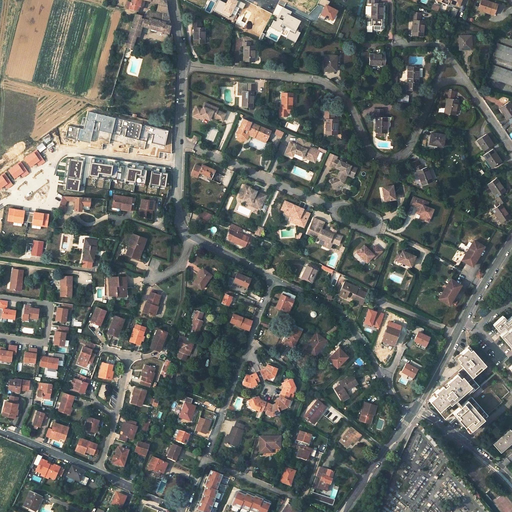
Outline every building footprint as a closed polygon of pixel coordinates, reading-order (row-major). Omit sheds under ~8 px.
[(135,14),(125,47),(132,49),(133,43),(135,44),(138,31),(140,31),(141,26),(168,34),(170,27),(165,0),(132,0),(131,4),(129,4),(128,8),(137,11),(138,6),(139,6),(141,0),(145,0),(158,3),(156,10),(163,12),(162,15),(161,22),(146,18),(141,17),(141,16),(135,14)] [(221,10),(225,2),(221,0),(218,0),(213,9),(220,12),(221,10)] [(236,0),(226,0),(225,2),(221,10),(230,15),(235,5),(238,0),(236,0)] [(239,0),(236,0),(238,0),(235,5),(242,8),(245,3),(239,0)] [(382,20),(383,20),(384,4),(380,4),(379,0),(371,0),(371,4),(373,4),(372,20),(382,20)] [(477,11),(493,17),(496,6),(480,0),(477,11)] [(327,5),(325,4),(323,6),(319,15),(324,17),(332,21),(337,10),(327,5)] [(292,12),(282,7),(277,17),(278,18),(279,19),(281,15),(285,17),(287,13),(290,15),(292,12)] [(457,10),(452,8),(449,17),(454,19),(457,10)] [(146,18),(161,22),(162,15),(148,11),(146,18)] [(411,36),(422,38),(425,22),(421,21),(422,13),(413,12),(412,20),(414,21),(411,36)] [(301,21),(290,15),(287,13),(285,17),(283,21),(281,24),(284,26),(290,29),(295,32),(296,30),(301,21)] [(279,19),(278,18),(276,21),(274,20),(270,27),(280,33),(284,26),(281,24),(283,21),(279,19)] [(195,27),(194,43),(205,43),(206,27),(201,27),(201,19),(193,19),(193,27),(195,27)] [(382,20),(372,20),(372,27),(374,27),(374,31),(381,31),(381,27),(382,27),(382,20)] [(300,33),(296,30),(295,32),(290,29),(286,38),(295,42),(300,33)] [(460,37),(461,51),(471,50),(471,42),(472,42),(472,36),(460,37)] [(244,46),(244,62),(255,62),(255,46),(251,46),(251,42),(242,42),(243,46),(244,46)] [(493,55),(511,61),(511,47),(497,43),(493,55)] [(370,53),(362,53),(361,62),(369,62),(369,66),(385,67),(385,56),(370,55),(370,53)] [(324,70),(335,70),(335,62),(336,62),(336,56),(324,57),(324,70)] [(487,77),(511,85),(511,71),(491,64),(487,77)] [(415,91),(417,91),(418,83),(419,83),(419,67),(409,67),(408,83),(407,83),(406,91),(415,91)] [(246,92),(246,84),(237,83),(237,96),(242,96),(242,92),(246,92)] [(242,107),(253,107),(253,92),(255,92),(255,84),(246,84),(246,92),(242,92),(242,96),(242,107)] [(446,99),(443,115),(453,116),(456,101),(452,100),(453,92),(445,91),(444,99),(446,99)] [(279,117),(287,117),(288,110),(292,110),(292,94),(281,93),(281,109),(279,109),(279,117)] [(509,124),(511,127),(511,106),(508,101),(499,108),(506,118),(507,117),(511,123),(509,124)] [(222,121),(225,114),(217,110),(218,108),(205,102),(202,109),(197,107),(193,115),(199,117),(200,114),(205,116),(205,117),(210,119),(211,115),(214,117),(222,121)] [(376,118),(376,133),(383,134),(386,134),(387,118),(383,118),(383,110),(375,110),(375,118),(376,118)] [(164,145),(168,130),(87,111),(83,129),(68,126),(65,137),(89,143),(92,130),(96,131),(96,130),(164,145)] [(325,135),(336,135),(337,120),(332,120),(333,112),(324,112),(324,119),(326,119),(325,135)] [(241,141),(246,139),(248,135),(249,133),(257,136),(261,127),(243,119),(236,134),(238,138),(236,139),(241,141)] [(265,142),(266,140),(263,138),(267,129),(261,127),(257,136),(249,133),(248,135),(265,142)] [(263,138),(266,140),(271,131),(267,129),(263,138)] [(276,129),(273,134),(280,138),(283,132),(276,129)] [(45,142),(51,138),(48,134),(42,138),(45,142)] [(483,156),(492,168),(501,162),(491,147),(493,145),(486,134),(477,141),(486,154),(483,156)] [(284,154),(291,157),(292,153),(302,158),(304,155),(309,157),(311,152),(307,150),(311,143),(298,137),(295,145),(291,144),(289,148),(287,147),(284,154)] [(435,151),(441,151),(442,139),(429,138),(428,149),(436,149),(435,151)] [(42,156),(47,152),(39,140),(34,144),(42,156)] [(45,162),(37,150),(24,158),(31,168),(37,163),(39,166),(45,162)] [(82,160),(69,158),(66,177),(80,179),(82,160)] [(330,181),(333,187),(343,183),(346,177),(344,176),(346,174),(352,177),(356,168),(337,159),(333,167),(341,170),(338,178),(330,181)] [(112,165),(90,161),(88,175),(98,176),(98,173),(111,175),(112,165)] [(412,172),(418,186),(428,181),(422,167),(418,169),(416,165),(414,166),(412,161),(405,164),(407,169),(409,168),(410,172),(412,172)] [(29,174),(21,162),(8,171),(14,179),(21,175),(23,178),(29,174)] [(214,170),(201,164),(200,166),(194,164),(190,174),(196,177),(198,172),(210,177),(210,179),(219,183),(222,175),(213,171),(214,170)] [(141,169),(128,168),(126,181),(135,182),(136,175),(140,175),(141,169)] [(167,173),(152,171),(150,185),(165,187),(167,173)] [(5,173),(2,175),(0,176),(0,189),(5,186),(7,189),(13,185),(5,173)] [(80,179),(66,177),(64,190),(78,192),(80,179)] [(492,210),(501,223),(510,217),(501,204),(506,201),(501,194),(505,191),(496,178),(487,184),(496,197),(494,198),(499,205),(492,210)] [(244,184),(238,197),(247,201),(256,205),(258,202),(261,204),(265,195),(254,190),(253,191),(250,190),(251,188),(244,184)] [(384,197),(384,201),(395,199),(393,185),(382,187),(383,191),(381,193),(382,196),(384,197)] [(132,198),(114,195),(112,205),(121,207),(121,208),(121,209),(130,211),(132,198)] [(90,198),(63,196),(58,209),(63,210),(64,211),(66,207),(64,206),(66,200),(74,201),(74,210),(81,210),(81,209),(81,205),(89,205),(90,198)] [(420,218),(428,222),(433,209),(426,207),(428,202),(413,197),(411,204),(418,207),(416,212),(421,214),(420,218)] [(139,217),(149,219),(149,218),(151,210),(152,210),(153,210),(155,201),(142,199),(139,217)] [(259,209),(261,204),(258,202),(256,205),(247,201),(246,203),(259,209)] [(296,224),(304,227),(310,213),(302,210),(296,207),(296,206),(285,201),(281,210),(285,211),(284,213),(292,217),(291,219),(297,221),(296,224)] [(25,211),(10,208),(7,221),(23,224),(25,211)] [(203,218),(206,221),(214,215),(201,209),(198,215),(201,219),(203,218)] [(49,214),(34,212),(32,225),(47,227),(49,214)] [(323,246),(329,249),(332,243),(334,243),(334,242),(338,244),(341,237),(335,234),(336,231),(331,228),(329,232),(321,229),(324,222),(314,218),(309,228),(315,230),(313,235),(325,241),(323,246)] [(230,240),(244,247),(244,246),(247,248),(248,244),(246,242),(249,237),(239,232),(241,228),(232,223),(229,228),(235,231),(230,240)] [(146,238),(132,234),(129,243),(130,243),(126,254),(136,258),(139,249),(142,250),(146,238)] [(100,259),(101,256),(94,254),(96,240),(85,238),(84,245),(85,246),(85,249),(83,259),(92,261),(103,263),(104,260),(100,259)] [(44,242),(33,240),(31,255),(42,257),(44,242)] [(461,260),(472,266),(474,262),(473,261),(480,249),(481,250),(483,246),(473,240),(461,260)] [(364,259),(366,262),(372,257),(374,259),(382,251),(376,245),(370,251),(364,245),(357,252),(359,255),(359,257),(361,259),(364,259)] [(474,262),(481,250),(480,249),(473,261),(474,262)] [(394,260),(410,267),(414,257),(409,255),(405,253),(401,251),(400,254),(397,253),(394,260)] [(92,261),(83,259),(82,267),(91,268),(92,261)] [(300,278),(311,282),(317,268),(306,263),(300,278)] [(321,268),(332,273),(333,270),(322,265),(321,268)] [(23,270),(13,269),(10,289),(21,291),(22,280),(23,270)] [(211,275),(203,269),(192,283),(201,289),(211,275)] [(250,278),(238,273),(235,279),(229,277),(227,283),(239,288),(240,285),(246,287),(250,278)] [(72,276),(60,276),(60,285),(61,285),(60,296),(71,296),(72,276)] [(117,277),(108,277),(109,295),(116,295),(116,297),(123,296),(122,288),(126,288),(125,277),(121,277),(121,278),(117,278),(117,277)] [(450,279),(439,298),(449,304),(451,301),(450,300),(457,288),(458,289),(460,285),(450,279)] [(352,299),(362,304),(367,294),(357,289),(358,288),(344,282),(340,290),(344,292),(342,296),(347,298),(349,292),(353,294),(352,295),(354,296),(352,299)] [(451,301),(458,289),(457,288),(450,300),(451,301)] [(233,292),(227,290),(221,303),(228,305),(233,292)] [(160,295),(150,292),(147,300),(148,301),(147,303),(146,302),(142,312),(154,316),(157,306),(156,306),(160,295)] [(290,296),(282,293),(276,307),(288,312),(293,300),(289,298),(290,296)] [(6,309),(7,301),(0,299),(0,319),(1,319),(2,317),(14,319),(15,310),(6,309)] [(62,303),(61,308),(57,307),(55,320),(66,321),(67,309),(72,309),(72,304),(62,303)] [(27,320),(28,317),(37,318),(39,309),(29,307),(29,305),(24,305),(22,319),(27,320)] [(96,307),(90,322),(99,325),(105,311),(96,307)] [(203,313),(197,310),(197,311),(194,310),(191,317),(194,318),(192,324),(194,324),(191,330),(198,333),(202,321),(200,320),(203,313)] [(248,330),(252,320),(234,313),(230,320),(236,323),(237,322),(240,324),(239,326),(248,330)] [(511,315),(507,320),(503,316),(494,323),(500,331),(503,328),(505,330),(501,334),(511,347),(511,364),(508,368),(511,371),(511,315)] [(120,330),(124,320),(115,316),(108,333),(116,337),(119,330),(120,330)] [(134,328),(144,332),(146,327),(135,324),(134,328)] [(58,325),(58,331),(56,331),(54,344),(64,345),(66,332),(67,333),(68,327),(58,325)] [(382,340),(393,344),(398,330),(396,330),(388,326),(382,340)] [(301,331),(292,327),(284,342),(288,345),(289,343),(294,345),(301,331)] [(140,345),(144,332),(134,328),(129,341),(140,345)] [(158,328),(150,348),(160,351),(164,342),(162,341),(163,338),(166,332),(158,328)] [(428,335),(416,329),(411,339),(424,346),(428,335)] [(325,340),(316,334),(307,347),(316,353),(325,340)] [(186,337),(186,339),(185,342),(178,339),(176,344),(181,346),(179,351),(177,356),(187,360),(189,354),(192,346),(190,345),(192,341),(192,340),(186,337)] [(82,347),(77,360),(80,361),(79,364),(85,367),(87,362),(91,363),(94,356),(89,355),(90,352),(91,353),(94,344),(87,341),(84,348),(82,347)] [(1,349),(0,349),(0,361),(10,363),(11,356),(15,356),(17,348),(9,346),(8,352),(5,352),(1,351),(1,349)] [(470,377),(484,364),(468,346),(454,358),(462,367),(470,377)] [(336,367),(348,355),(345,352),(343,350),(339,347),(329,357),(333,361),(331,362),(336,367)] [(28,351),(28,355),(24,355),(23,364),(34,366),(36,352),(28,351)] [(54,353),(53,358),(41,356),(39,365),(47,366),(56,367),(57,364),(57,359),(63,360),(64,354),(54,353)] [(165,365),(164,364),(160,374),(164,375),(164,377),(170,379),(172,374),(166,372),(170,360),(167,359),(165,365)] [(101,361),(98,376),(107,378),(109,370),(111,371),(112,364),(101,361)] [(404,361),(399,371),(412,377),(416,366),(404,361)] [(144,371),(142,375),(143,376),(140,384),(150,387),(155,373),(154,372),(155,368),(146,364),(144,369),(145,370),(145,372),(144,371)] [(270,378),(271,375),(274,376),(275,376),(278,368),(270,366),(269,368),(267,369),(260,371),(263,379),(267,377),(267,379),(270,378)] [(487,415),(469,395),(479,386),(470,377),(462,367),(432,394),(434,396),(428,400),(444,419),(452,413),(468,431),(487,415)] [(245,376),(242,383),(250,386),(251,383),(254,385),(257,384),(256,381),(259,380),(256,373),(250,375),(250,376),(248,377),(245,376)] [(345,391),(357,383),(353,376),(351,374),(339,381),(340,384),(335,387),(339,393),(338,394),(340,397),(347,394),(345,391)] [(83,393),(87,383),(89,383),(90,378),(81,375),(79,380),(77,379),(73,389),(83,393)] [(29,381),(14,379),(14,380),(9,380),(8,389),(13,390),(13,388),(15,389),(15,390),(19,391),(19,389),(27,391),(29,381)] [(285,385),(285,387),(284,387),(281,393),(289,396),(290,393),(292,394),(293,391),(292,388),(295,387),(291,379),(284,382),(285,385)] [(41,395),(50,397),(52,385),(39,383),(37,397),(41,398),(41,395)] [(131,402),(141,406),(146,391),(137,388),(135,394),(134,394),(131,402)] [(280,399),(278,402),(276,403),(277,405),(279,410),(287,407),(285,404),(289,402),(290,400),(288,399),(289,396),(281,393),(279,399),(280,399)] [(14,413),(15,409),(16,404),(15,404),(17,396),(11,395),(9,402),(5,402),(3,407),(5,408),(4,411),(9,412),(8,416),(13,417),(14,413)] [(317,400),(304,416),(313,423),(318,418),(317,417),(326,407),(322,403),(325,399),(319,395),(316,399),(317,400)] [(63,396),(58,411),(68,414),(71,406),(73,399),(63,396)] [(248,400),(252,408),(256,407),(257,409),(259,410),(260,409),(263,410),(266,402),(260,400),(259,401),(257,400),(256,397),(248,400)] [(272,405),(266,402),(263,410),(266,411),(266,413),(268,414),(271,413),(273,416),(280,413),(279,410),(277,405),(274,406),(272,406),(272,405)] [(376,406),(364,402),(362,410),(359,420),(369,423),(372,413),(373,414),(376,406)] [(195,407),(185,403),(179,417),(189,421),(191,413),(192,414),(195,407)] [(36,410),(31,425),(40,427),(41,422),(47,418),(44,413),(36,410)] [(87,417),(84,429),(83,429),(82,433),(94,437),(95,432),(96,432),(97,428),(96,428),(99,420),(87,417)] [(195,430),(206,434),(210,421),(199,417),(195,430)] [(146,423),(144,422),(141,431),(145,433),(150,420),(147,419),(146,423)] [(68,427),(54,423),(50,434),(59,437),(64,439),(68,427)] [(137,427),(126,423),(122,436),(120,436),(119,440),(126,443),(127,438),(133,440),(137,427)] [(244,426),(236,423),(234,428),(233,427),(229,436),(227,435),(224,443),(236,447),(242,431),(244,426)] [(350,427),(339,441),(345,446),(351,440),(354,443),(360,435),(350,427)] [(511,431),(509,428),(492,443),(500,452),(511,441),(511,431)] [(189,434),(180,430),(176,441),(185,445),(189,434)] [(308,443),(310,435),(299,431),(296,440),(300,441),(299,445),(307,448),(309,444),(308,443)] [(268,438),(259,438),(259,453),(269,453),(269,448),(280,448),(280,437),(268,437),(268,438)] [(93,454),(97,444),(80,438),(76,447),(84,451),(93,454)] [(137,453),(141,454),(141,456),(145,457),(148,450),(149,446),(137,442),(136,446),(134,452),(137,453)] [(172,444),(167,458),(175,462),(181,448),(172,444)] [(296,457),(307,461),(310,453),(311,453),(312,450),(307,448),(299,445),(298,445),(296,448),(299,449),(296,457)] [(118,448),(116,456),(117,457),(114,464),(123,467),(129,451),(118,448)] [(159,456),(154,454),(147,469),(155,473),(154,475),(161,478),(167,464),(159,460),(159,456)] [(41,460),(36,458),(33,464),(38,466),(36,471),(42,474),(41,475),(44,477),(49,465),(46,464),(47,462),(41,459),(41,460)] [(297,464),(291,462),(288,469),(285,468),(280,482),(290,485),(295,472),(295,471),(297,464)] [(61,476),(64,470),(60,468),(54,465),(53,467),(49,465),(44,477),(48,478),(49,477),(54,479),(57,474),(61,476)] [(84,471),(72,466),(67,476),(79,481),(79,482),(85,485),(88,479),(82,476),(84,471)] [(315,478),(311,488),(314,489),(316,488),(326,491),(329,484),(331,479),(330,479),(333,472),(327,470),(327,471),(324,470),(324,469),(319,467),(315,478)] [(216,491),(222,476),(210,471),(208,477),(209,478),(209,479),(207,478),(205,485),(206,485),(205,487),(203,493),(204,493),(204,495),(203,495),(201,501),(202,501),(201,503),(200,502),(199,502),(197,509),(198,509),(197,511),(200,511),(209,511),(215,500),(214,499),(217,491),(216,491)] [(313,493),(314,489),(311,488),(308,497),(332,507),(334,501),(313,493)] [(239,494),(239,493),(236,491),(230,505),(231,506),(237,493),(239,494)] [(42,498),(30,492),(24,506),(35,511),(42,498)] [(125,497),(116,493),(110,505),(120,509),(125,497)] [(266,511),(269,506),(268,505),(268,504),(262,501),(262,500),(256,497),(255,498),(254,497),(248,495),(247,496),(245,495),(239,493),(239,494),(237,493),(231,506),(239,509),(240,508),(248,511),(248,510),(252,511),(266,511)]
